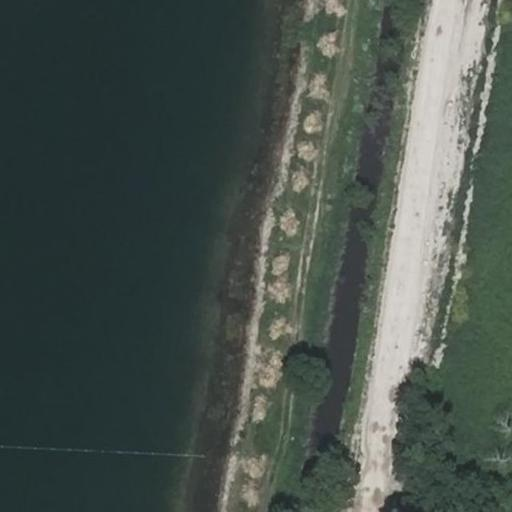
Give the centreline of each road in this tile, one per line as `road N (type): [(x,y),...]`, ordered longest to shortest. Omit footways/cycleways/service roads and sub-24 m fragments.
road 1 (track): [(348,0),(261,511)]
road 2 (track): [(477,0),(391,511)]
